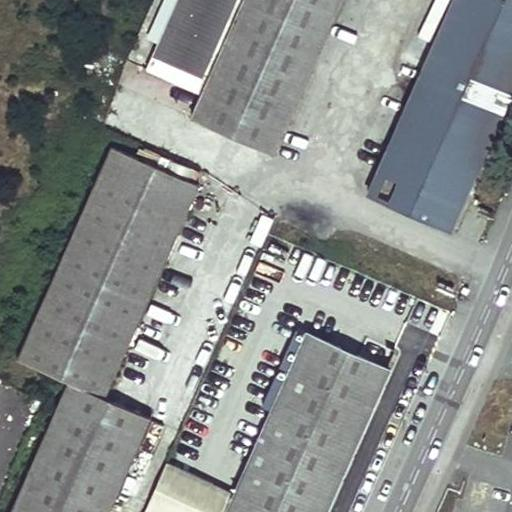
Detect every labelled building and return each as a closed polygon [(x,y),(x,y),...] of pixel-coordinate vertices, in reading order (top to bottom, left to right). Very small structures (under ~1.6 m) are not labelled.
[(171,0),(142,64),(198,87),(237,0),(171,0)] [(272,147),(337,0),(237,0),(198,87),(188,109),(272,147)] [(365,200),(457,236),(511,99),(511,0),(433,0),(419,37),(429,41),(365,200)] [(24,355),(70,375),(105,390),(198,178),(117,141),(24,355)] [(323,511),(388,366),(305,331),(234,494),(165,464),(145,510),(143,511),(323,511)] [(107,511),(152,412),(105,390),(70,375),(22,482),(27,484),(23,497),(16,494),(8,511),(107,511)] [(22,482),(16,494),(23,497),(27,484),(22,482)]
